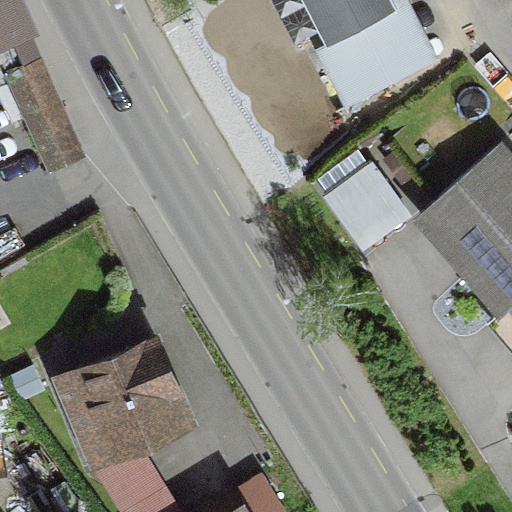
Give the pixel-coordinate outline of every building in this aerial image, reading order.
[(0,0),(0,67),(44,166),(75,152),(8,0),(0,0)] [(390,5),(387,0),(299,0),(320,40),(390,5)] [(346,39),(371,88),(387,80),(361,31),(346,39)] [(476,259),(464,269),(495,306),(511,291),(511,167),(492,144),(426,201),(476,259)] [(319,184),(373,255),(424,217),(370,146),(319,184)] [(148,340),(58,377),(90,453),(179,417),(148,340)] [(125,511),(151,511),(163,502),(137,470),(110,492),(125,511)] [(240,511),(227,489),(189,511),(240,511)]
